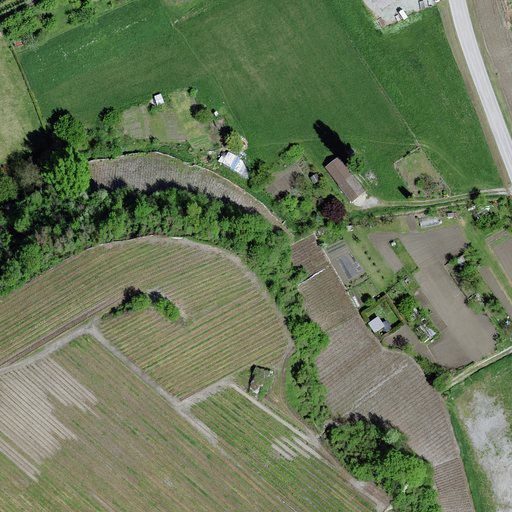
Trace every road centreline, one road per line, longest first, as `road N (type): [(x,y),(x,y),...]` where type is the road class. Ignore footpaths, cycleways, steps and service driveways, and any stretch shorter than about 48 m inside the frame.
road 1 (track): [(0,371),(85,327),(206,434)]
road 2 (tertiary): [(511,163),(457,0)]
road 3 (track): [(511,193),(373,206)]
